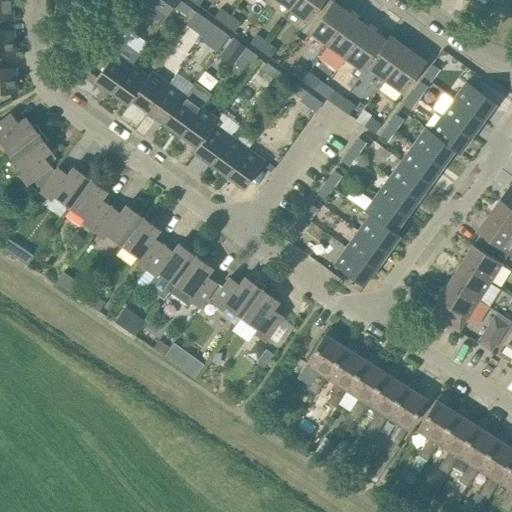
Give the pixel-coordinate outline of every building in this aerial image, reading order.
[(0,0),(0,18),(6,18),(14,18),(12,0),(0,0)] [(191,8),(180,0),(179,0),(175,6),(186,14),(191,8)] [(276,0),(289,9),(296,0),(276,0)] [(296,0),(289,9),(308,23),(324,0),(296,0)] [(309,33),(328,46),(351,14),(333,1),(309,33)] [(215,17),(225,24),(231,15),(221,8),(215,17)] [(191,18),(186,25),(203,37),(208,31),(213,23),(196,11),(191,18)] [(351,14),(328,46),(346,59),(369,27),(351,14)] [(241,22),(231,15),(225,24),(235,31),(241,22)] [(0,56),(16,55),(14,30),(6,30),(6,18),(0,18),(0,56)] [(225,32),(213,23),(208,31),(220,39),(225,32)] [(387,40),(369,27),(346,59),(356,66),(351,73),(358,79),(367,67),(387,40)] [(260,50),(267,41),(256,33),(249,42),(260,50)] [(390,35),(387,40),(367,67),(385,80),(408,48),(390,35)] [(246,46),(235,38),(221,56),(232,64),(246,46)] [(267,41),(260,50),(270,58),(277,48),(267,41)] [(258,55),(247,46),(224,77),(233,83),(249,61),(252,63),(258,55)] [(408,48),(385,80),(403,94),(426,62),(408,48)] [(112,93),(133,64),(116,52),(95,80),(112,93)] [(274,78),(279,71),(268,63),(263,70),(274,78)] [(149,76),(133,64),(112,93),(128,105),(132,100),(149,76)] [(293,73),(303,81),(309,72),(299,64),(293,73)] [(440,70),(434,64),(424,76),(431,82),(440,70)] [(0,93),(18,93),(16,67),(0,67),(0,93)] [(132,100),(148,112),(169,83),(153,71),(149,76),(132,100)] [(274,78),(290,90),(296,83),(279,71),(274,78)] [(309,72),(303,81),(313,87),(319,79),(309,72)] [(412,93),(419,98),(427,87),(420,82),(412,93)] [(467,82),(455,99),(483,119),(496,102),(467,82)] [(186,95),(169,83),(148,112),(165,124),(186,95)] [(182,136),(202,107),(211,95),(195,83),(186,95),(165,124),(182,136)] [(322,102),(296,83),(290,90),(302,99),(301,100),(316,111),(322,102)] [(328,99),(339,107),(345,98),(327,85),(321,93),(328,99)] [(267,105),(275,93),(269,88),(260,100),(267,105)] [(419,98),(412,93),(404,104),(411,109),(419,98)] [(345,98),(339,107),(349,114),(355,105),(345,98)] [(455,99),(443,115),(471,136),(483,119),(455,99)] [(198,148),(215,124),(219,119),(202,107),(182,136),(198,148)] [(381,124),(363,111),(356,120),(374,133),(381,124)] [(0,140),(11,155),(38,133),(26,117),(18,123),(11,113),(0,121),(0,140)] [(388,126),(395,131),(403,119),(396,114),(388,126)] [(431,132),(455,149),(459,153),(471,136),(443,115),(431,132)] [(215,124),(198,148),(194,153),(211,165),(232,136),(215,124)] [(395,131),(388,126),(380,138),(387,143),(395,131)] [(443,165),(455,149),(431,132),(426,128),(414,145),(443,165)] [(34,179),(42,189),(49,179),(44,172),(51,166),(48,162),(55,157),(51,151),(52,151),(38,133),(11,155),(23,171),(19,173),(28,184),(34,179)] [(211,165),(227,177),(248,148),(232,136),(211,165)] [(359,137),(350,149),(357,154),(366,142),(359,137)] [(443,165),(414,145),(402,161),(431,182),(443,165)] [(265,160),(248,148),(227,177),(244,189),(262,165),(265,160)] [(357,154),(350,149),(342,161),(349,166),(357,154)] [(265,160),(262,165),(271,172),(273,170),(275,167),(273,165),(266,160),(265,160)] [(431,182),(402,161),(390,178),(419,198),(431,182)] [(54,195),(70,206),(90,178),(73,166),(68,174),(58,167),(49,179),(42,189),(40,191),(51,199),(54,195)] [(335,170),(326,182),(333,187),(342,175),(335,170)] [(82,221),(93,229),(111,205),(102,199),(108,191),(90,178),(70,206),(85,217),(82,221)] [(419,198),(390,178),(378,194),(407,215),(419,198)] [(325,199),(333,187),(326,182),(318,194),(325,199)] [(499,199),(511,208),(511,183),(499,199)] [(407,215),(378,194),(366,211),(371,214),(395,231),(407,215)] [(511,208),(499,199),(488,215),(511,232),(511,208)] [(302,215),(309,220),(318,208),(311,203),(302,215)] [(121,245),(142,216),(126,205),(121,212),(111,205),(93,229),(104,237),(106,234),(121,245)] [(400,235),(395,231),(371,214),(359,231),(388,252),(400,235)] [(309,220),(302,215),(294,227),(301,232),(309,220)] [(474,245),(502,263),(508,253),(511,255),(511,232),(488,215),(476,231),(481,234),(474,245)] [(160,229),(142,216),(121,245),(138,257),(135,260),(146,268),(163,244),(155,237),(160,229)] [(388,252),(359,231),(347,247),(376,268),(388,252)] [(85,239),(75,232),(69,241),(79,248),(85,239)] [(173,251),(163,244),(146,268),(155,274),(146,286),(164,298),(169,291),(195,255),(179,243),(173,251)] [(502,263),(474,245),(473,244),(461,262),(491,281),(502,263)] [(21,246),(14,255),(28,264),(34,255),(21,246)] [(376,268),(347,247),(335,264),(363,285),(376,268)] [(195,255),(169,291),(190,306),(192,303),(199,307),(217,283),(207,276),(213,268),(195,255)] [(461,262),(449,281),(479,299),(491,281),(461,262)] [(241,317),(262,289),(245,276),(240,284),(230,277),(212,302),(219,307),(216,311),(235,325),(241,317)] [(459,331),(479,299),(449,281),(437,300),(443,303),(435,316),(459,331)] [(262,289),(241,317),(257,328),(254,333),(265,341),(284,316),(274,309),(279,301),(262,289)] [(85,302),(99,311),(106,302),(92,292),(85,302)] [(125,307),(115,322),(135,336),(145,320),(125,307)] [(494,317),(478,342),(491,351),(507,325),(494,317)] [(308,387),(316,393),(327,376),(346,347),(334,339),(337,335),(333,332),(334,330),(329,327),(307,363),(318,370),(308,387)] [(337,405),(347,389),(366,359),(355,352),(358,347),(353,345),(354,343),(350,340),(346,347),(327,376),(338,384),(328,400),(337,405)] [(174,341),(164,353),(192,376),(201,363),(174,341)] [(266,349),(257,362),(264,367),(273,354),(266,349)] [(366,359),(347,389),(359,397),(349,413),(357,418),(367,402),(386,372),(375,365),(378,360),(374,357),(375,356),(370,353),(366,359)] [(387,415),(407,385),(395,378),(398,373),(394,370),(395,369),(391,366),(386,372),(367,402),(379,410),(369,426),(377,431),(387,415)] [(411,379),(407,385),(387,415),(399,422),(389,439),(398,445),(427,398),(415,391),(418,386),(414,383),(415,381),(411,379)] [(306,389),(299,400),(308,406),(315,395),(306,389)] [(427,460),(437,444),(458,413),(446,405),(449,400),(444,398),(445,396),(441,393),(417,431),(430,439),(419,456),(427,460)] [(439,468),(448,473),(458,457),(478,425),(466,418),(469,413),(464,410),(466,409),(462,406),(458,413),(437,444),(450,452),(439,468)] [(482,419),(478,425),(458,457),(470,465),(459,481),(467,485),(477,469),(497,438),(486,431),(489,426),(485,423),(486,422),(482,419)] [(497,438),(477,469),(491,478),(480,494),(487,498),(497,482),(511,459),(511,447),(506,444),(509,439),(505,436),(506,434),(502,432),(497,438)] [(511,459),(497,482),(511,491),(501,507),(508,511),(511,504),(511,459)]
